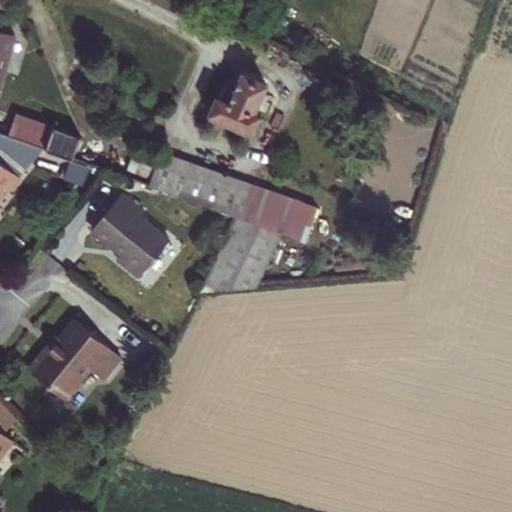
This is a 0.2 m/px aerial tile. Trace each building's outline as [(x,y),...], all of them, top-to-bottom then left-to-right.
[(0,84),(14,34),(0,30),(0,84)] [(221,95),(212,116),(253,133),(261,113),(256,111),(267,85),(241,73),(237,83),(230,80),(223,96),(221,95)] [(45,149),(52,133),(15,120),(9,137),(45,149)] [(45,149),(73,159),(81,137),(54,127),(52,133),(45,149)] [(160,151),(148,186),(234,217),(239,219),(251,184),(160,151)] [(20,176),(0,160),(0,194),(6,188),(8,190),(20,176)] [(239,219),(234,217),(199,291),(253,288),(280,231),(305,241),(317,207),(251,184),(239,219)] [(117,258),(140,277),(170,240),(141,216),(145,211),(124,194),(107,215),(102,211),(89,226),(122,253),(117,258)] [(30,369),(66,398),(91,368),(103,378),(121,356),(76,319),(51,349),(48,346),(30,369)] [(0,455),(13,439),(0,428),(0,455)]
